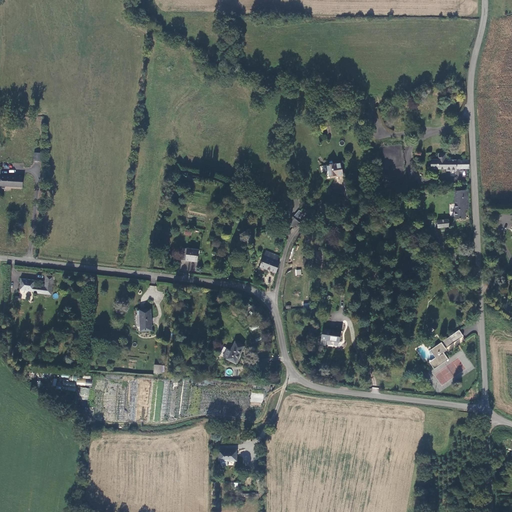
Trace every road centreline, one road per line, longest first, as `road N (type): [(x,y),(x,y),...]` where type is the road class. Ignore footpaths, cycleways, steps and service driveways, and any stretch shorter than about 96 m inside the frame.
road 1 (tertiary): [(487,413),(308,384),(291,372),(271,306),(245,288),(0,257)]
road 2 (tertiary): [(484,0),(469,110),(487,413)]
